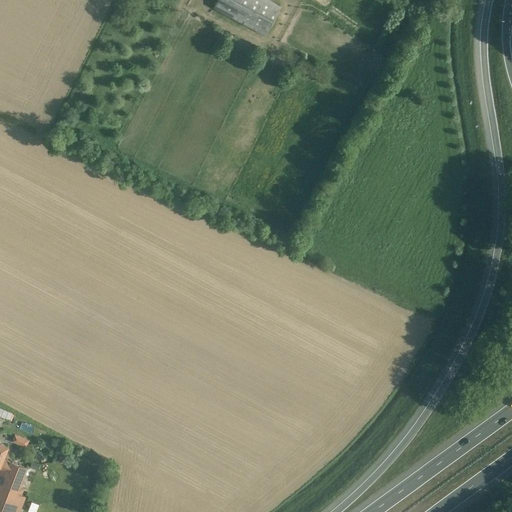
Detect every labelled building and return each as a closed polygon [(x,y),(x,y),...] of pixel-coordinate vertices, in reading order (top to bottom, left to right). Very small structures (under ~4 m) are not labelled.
[(217,0),(213,8),(265,35),(281,5),(270,0),(217,0)] [(0,407),(0,416),(9,420),(12,413),(0,407)] [(14,434),(11,441),(26,447),(28,440),(14,434)] [(7,446),(0,443),(0,465),(0,466),(0,480),(2,482),(0,485),(0,508),(9,511),(18,511),(25,497),(16,494),(26,468),(2,459),(7,446)] [(30,467),(37,470),(39,464),(32,461),(30,467)] [(27,510),(33,511),(34,511),(37,503),(30,501),(27,510)]
